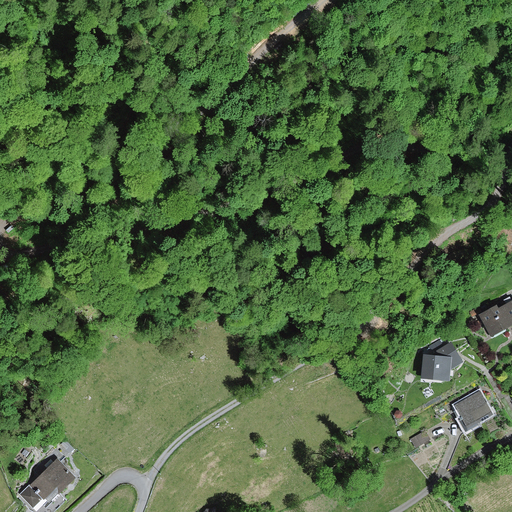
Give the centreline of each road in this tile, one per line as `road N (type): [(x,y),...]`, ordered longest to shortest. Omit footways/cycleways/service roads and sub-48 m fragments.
road 1 (track): [(511,53),(475,127),(449,150),(373,143),(243,201),(18,255),(0,249)]
road 2 (track): [(146,490),(164,456),(200,424),(356,331),(429,246),(491,204),(511,150)]
road 3 (track): [(0,230),(19,216),(79,211),(322,0)]
road 4 (residential): [(397,511),(511,437)]
